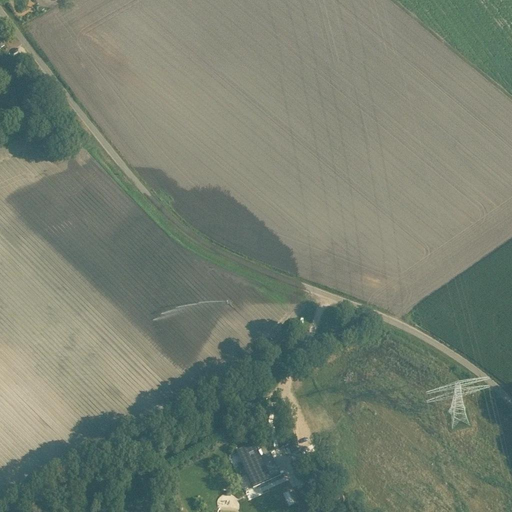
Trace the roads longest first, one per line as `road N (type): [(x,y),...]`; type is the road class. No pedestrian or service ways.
road 1 (unclassified): [(511,411),(444,354),(222,256),(183,229),(0,12)]
road 2 (track): [(79,511),(258,407),(289,377),(318,327)]
